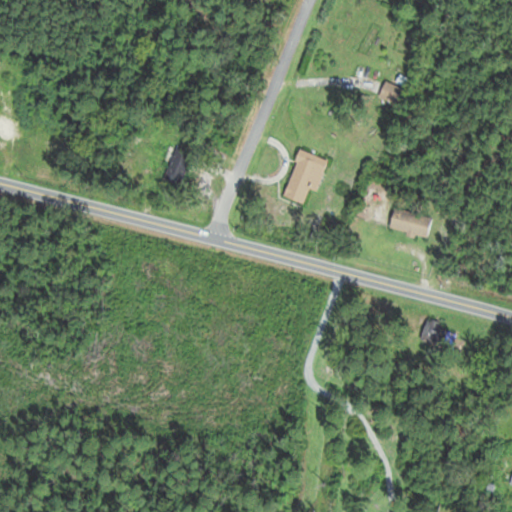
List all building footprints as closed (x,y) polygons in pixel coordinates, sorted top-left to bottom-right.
[(397,103),(402,89),(385,82),(380,96),(397,103)] [(21,129),(0,124),(0,133),(19,138),(21,129)] [(192,153),(179,148),(166,178),(179,184),(192,153)] [(324,158),(300,149),(283,195),(307,204),(324,158)] [(432,217),(394,207),(388,228),(427,238),(432,217)] [(419,337),(448,351),(457,335),(428,320),(419,337)]
